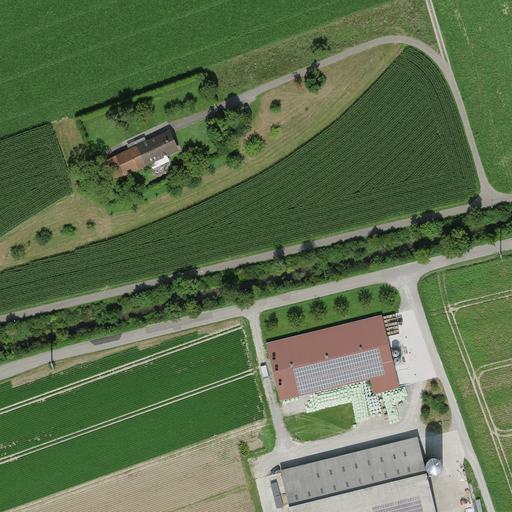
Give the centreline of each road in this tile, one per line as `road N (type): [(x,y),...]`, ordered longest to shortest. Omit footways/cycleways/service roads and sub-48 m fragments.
road 1 (unclassified): [(511,243),(0,373)]
road 2 (track): [(0,320),(511,197)]
road 3 (track): [(491,511),(405,269)]
